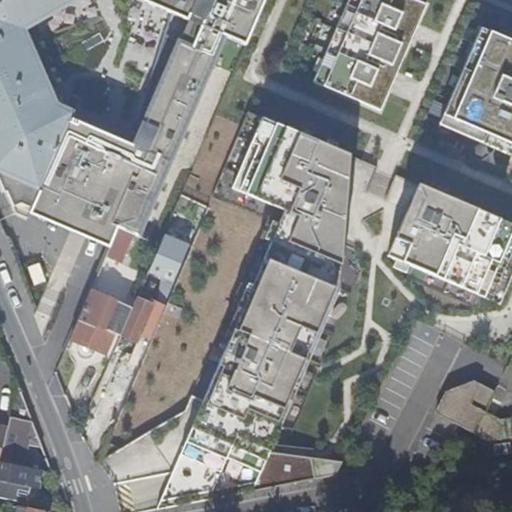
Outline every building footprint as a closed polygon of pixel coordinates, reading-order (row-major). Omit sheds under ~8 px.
[(15,214),(26,219),(27,217),(54,157),(60,141),(69,123),(72,116),(54,108),(20,31),(74,0),(0,0),(0,184),(4,193),(6,192),(15,214)] [(263,0),(135,0),(187,22),(179,41),(141,126),(130,149),(69,123),(60,141),(54,157),(27,217),(107,251),(117,228),(142,239),(149,221),(228,38),(244,46),(263,0)] [(376,111),(422,4),(412,0),(343,0),(309,82),(376,111)] [(511,42),(476,27),(435,124),(511,157),(511,42)] [(350,145),(264,109),(233,179),(287,202),(154,511),(337,471),(343,458),(271,438),(341,283),(350,145)] [(511,242),(511,214),(418,175),(387,248),(491,292),(511,242)] [(172,279),(149,269),(143,282),(153,286),(151,293),(153,293),(149,305),(136,299),(120,336),(139,343),(133,358),(138,360),(172,279)] [(83,345),(90,348),(105,354),(113,334),(104,330),(115,301),(90,290),(69,338),(83,345)] [(38,438),(17,382),(9,417),(0,455),(0,461),(32,468),(32,466),(20,463),(24,442),(26,435),(38,438)] [(493,394),(471,382),(443,393),(432,413),(476,436),(485,440),(499,438),(496,420),(483,414),(493,394)] [(0,455),(9,417),(0,414),(0,455)] [(511,418),(496,420),(499,438),(511,436),(511,418)] [(38,438),(26,435),(24,442),(41,446),(38,438)] [(104,461),(120,488),(162,462),(146,436),(104,461)] [(27,489),(32,468),(0,461),(0,498),(24,504),(27,489)] [(32,468),(27,489),(34,491),(39,470),(32,468)]
